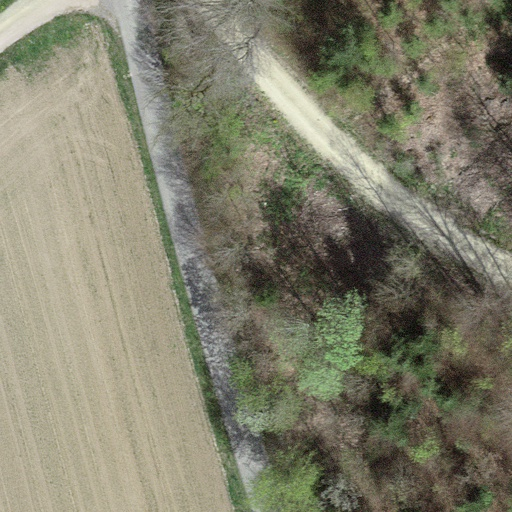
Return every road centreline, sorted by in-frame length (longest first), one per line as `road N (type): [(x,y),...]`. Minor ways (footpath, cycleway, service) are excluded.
road 1 (unclassified): [(258,511),(228,423),(126,0)]
road 2 (track): [(167,0),(511,275)]
